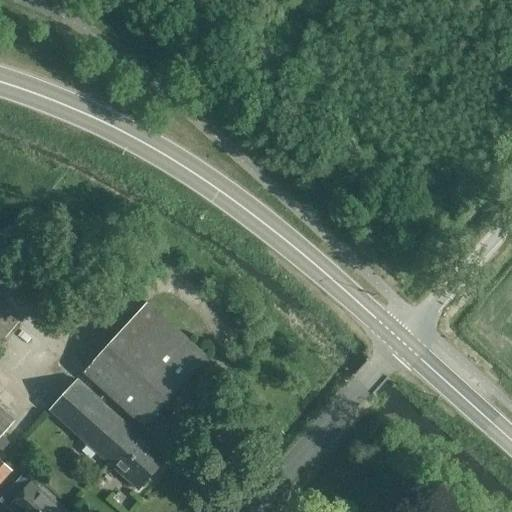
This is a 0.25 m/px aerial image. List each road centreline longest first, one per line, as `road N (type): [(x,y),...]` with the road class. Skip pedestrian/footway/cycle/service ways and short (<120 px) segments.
road 1 (tertiary): [(403,343),(255,216),(158,151),(0,83)]
road 2 (residential): [(403,343),(256,511)]
road 3 (tertiary): [(403,343),(511,219)]
road 4 (tertiary): [(511,440),(403,343)]
